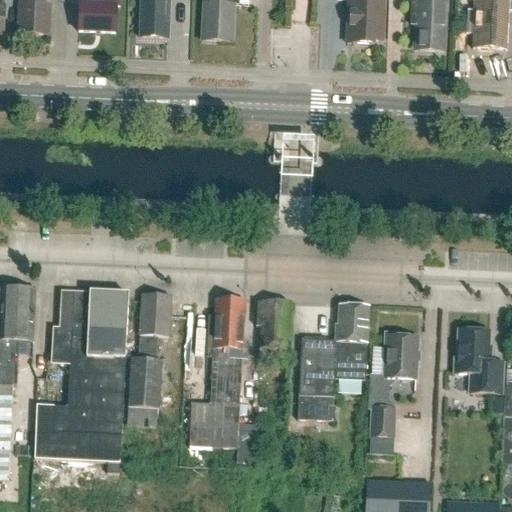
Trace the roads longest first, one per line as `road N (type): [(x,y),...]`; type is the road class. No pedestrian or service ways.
road 1 (unclassified): [(511,284),(0,261)]
road 2 (tertiary): [(297,106),(0,93)]
road 3 (tertiary): [(511,118),(297,106)]
